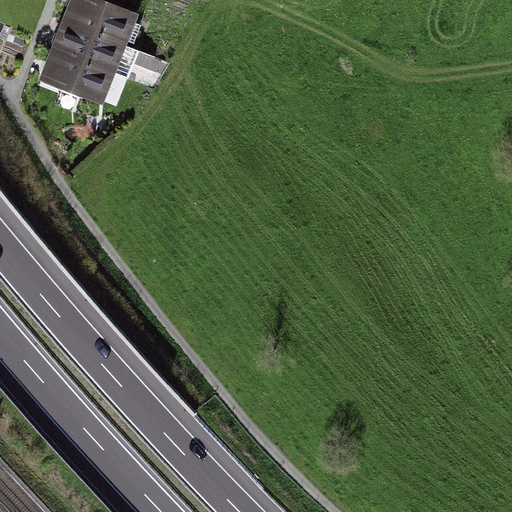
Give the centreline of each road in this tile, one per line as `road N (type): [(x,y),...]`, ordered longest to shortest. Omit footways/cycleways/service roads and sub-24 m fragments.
road 1 (motorway): [(239,511),(0,242)]
road 2 (motorway): [(0,334),(159,511)]
